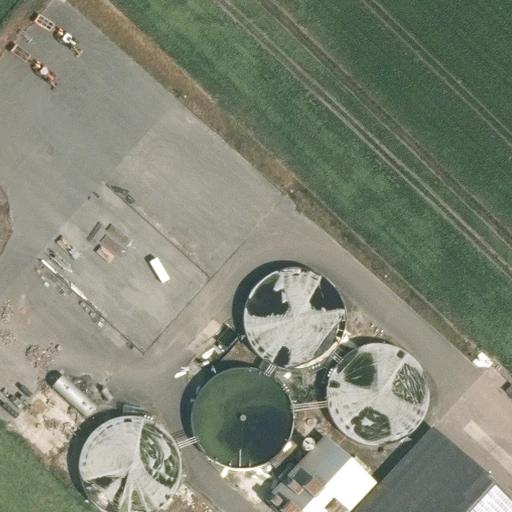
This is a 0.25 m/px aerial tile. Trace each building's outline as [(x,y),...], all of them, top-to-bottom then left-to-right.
[(249,348),(251,352),(254,355),(257,358),(260,361),(264,364),(268,366),(272,368),(276,370),(280,371),(284,372),(289,373),(293,373),(298,373),(302,372),(306,371),(311,370),(315,368),(319,366),(323,363),(326,361),(329,358),(332,354),(335,351),(337,347),(339,343),(341,339),(342,335),(343,330),(344,326),(344,321),(344,317),(343,312),(342,308),(341,304),(339,300),(337,296),(335,292),(332,289),(329,285),(325,282),(322,280),(318,277),(314,275),(310,273),(306,272),(301,271),(297,271),(292,271),(288,271),(283,271),(279,272),(275,274),(271,276),(267,278),(263,280),(259,283),(256,286),(253,289),(250,293),(248,297),(246,301),(244,305),(243,309),(242,313),(242,318),(241,322),(242,327),(242,331),(243,336),(245,340),(246,344),(249,348)] [(340,435),(343,438),(347,440),(351,443),(355,445),(359,446),(363,448),(368,448),(372,449),(376,449),(381,449),(385,448),(390,447),(394,446),(398,444),(402,442),(406,439),(409,436),(412,433),(415,430),(418,427),(420,423),(422,419),(424,415),(425,410),(426,406),(427,402),(427,397),(427,393),(426,388),(425,384),(424,380),(422,376),(420,372),(417,368),(415,364),(412,361),(408,358),(405,355),(401,353),(397,351),(393,349),(388,348),(384,347),(379,346),(375,346),(370,346),(366,347),(362,348),(357,350),(353,351),(349,353),(345,356),(342,359),(339,362),(336,365),(333,369),(331,373),(328,377),(327,381),(326,385),(325,390),(324,394),(324,399),(324,403),(325,408),(326,412),(328,416),(329,420),(332,424),(334,428),(337,432),(340,435)] [(244,371),(241,371),(237,371),(234,371),(230,372),(227,373),(223,374),(220,375),(217,377),(214,379),(212,380),(208,383),(205,385),(203,388),(201,390),(198,393),(197,396),(195,399),(193,403),(192,406),(191,409),(190,413),(190,416),(190,420),(190,424),(190,427),(190,431),(191,432),(192,436),(193,439),(194,443),(196,446),(197,449),(199,452),(202,455),(204,457),(208,461),(212,464),(215,466),(218,468),(222,469),(225,470),(230,472),(234,472),(237,473),(241,473),(244,473),(248,472),(251,472),(255,471),(258,470),(262,468),(265,467),(269,464),(274,461),(276,459),(279,456),(281,453),(283,450),(285,447),(287,444),(288,441),(289,438),(291,432),(291,429),(292,425),(292,422),(292,418),(291,415),(291,411),(290,408),(289,406),(288,403),(287,401),(286,398),(284,395),(281,390),(279,388),(276,385),(274,383),(271,381),(266,378),(263,376),(260,375),(257,373),(253,372),(248,371),(244,371)] [(63,377),(54,388),(89,419),(98,408),(63,377)] [(30,406),(22,415),(46,435),(53,427),(30,406)] [(93,508),(97,511),(98,511),(158,511),(159,511),(162,509),(165,506),(168,503),(171,499),(173,495),(175,491),(177,487),(178,483),(179,479),(179,474),(180,470),(179,465),(179,461),(178,457),(176,452),(175,448),(173,444),(170,441),(168,437),(165,434),(161,431),(158,428),(154,426),(150,424),(146,422),(141,421),(137,420),(132,419),(128,419),(123,419),(119,420),(114,421),(110,422),(106,424),(102,426),(98,429),(95,431),(91,435),(88,438),(86,442),(83,445),(81,450),(80,454),(78,458),(78,463),(77,467),(77,472),(77,476),(78,481),(79,485),(81,489),(82,493),(85,497),(87,501),(90,505),(93,508)] [(264,503),(273,511),(351,511),(375,486),(324,438),(264,503)] [(511,511),(511,503),(445,440),(376,511),(511,511)]
